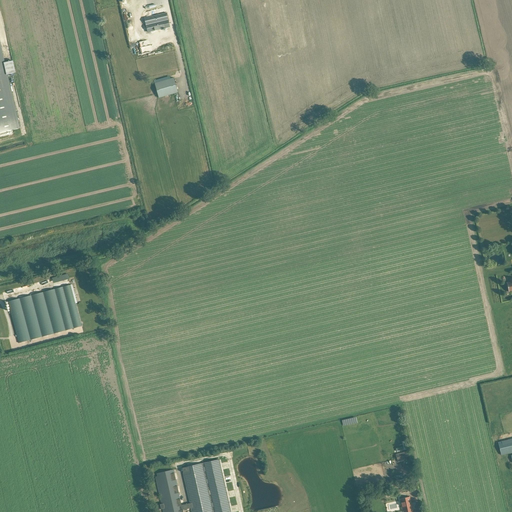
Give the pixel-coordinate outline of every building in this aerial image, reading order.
[(46,0),(0,0),(0,6),(12,61),(15,73),(27,127),(73,117),(46,0)] [(297,42),(312,39),(303,0),(293,0),(288,1),(297,42)] [(273,48),(288,45),(279,3),(264,7),(273,48)] [(166,13),(144,18),(148,32),(170,27),(166,13)] [(0,136),(9,135),(8,131),(20,128),(7,75),(15,73),(12,61),(5,63),(0,42),(0,136)] [(154,83),(159,98),(178,92),(174,77),(154,83)] [(70,285),(55,289),(8,301),(19,343),(66,330),(82,326),(70,285)] [(511,452),(511,439),(498,442),(501,455),(511,452)] [(409,451),(396,454),(397,461),(410,458),(409,451)] [(157,476),(155,477),(161,504),(162,509),(163,509),(163,511),(183,511),(183,510),(191,508),(192,511),(230,511),(219,459),(182,468),(190,503),(182,505),(174,470),(157,474),(157,476)] [(413,511),(409,496),(400,499),(402,511),(413,511)]
